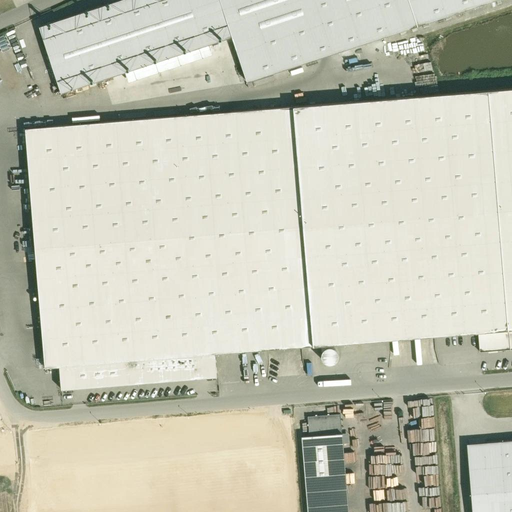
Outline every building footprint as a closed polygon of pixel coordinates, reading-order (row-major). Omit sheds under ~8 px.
[(232,37),(219,0),(118,0),(34,28),(57,95),(232,37)] [(219,0),(232,37),(248,85),(503,0),(219,0)] [(511,88),(25,129),(45,367),(59,366),(61,389),(215,376),(213,353),(478,332),(511,328),(511,88)] [(511,328),(478,332),(480,352),(511,349),(511,328)] [(332,361),(333,358),(334,355),(333,352),(331,349),(328,347),(324,347),(321,348),(318,350),(317,353),(316,356),(317,360),(319,362),(322,364),(326,364),(329,363),(332,361)] [(309,436),(342,434),(340,414),(307,416),(309,436)] [(348,511),(342,434),(309,436),(304,437),(310,511),(348,511)] [(511,511),(511,440),(469,444),(474,511),(511,511)]
